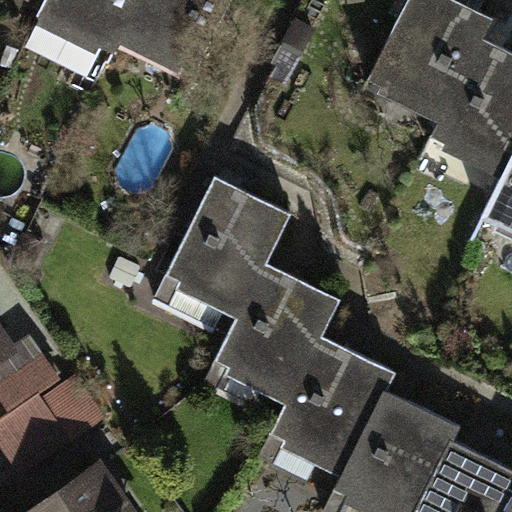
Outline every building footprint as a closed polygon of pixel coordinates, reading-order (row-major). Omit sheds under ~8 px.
[(44,0),(38,14),(114,51),(123,34),(121,33),(137,0),(44,0)] [(230,0),(137,0),(121,33),(123,34),(196,70),(230,0)] [(493,17),(458,0),(406,0),(368,78),(441,114),(443,115),(482,36),(483,37),(493,17)] [(511,51),(483,37),(482,36),(443,115),(441,114),(431,134),(505,171),(506,171),(511,159),(511,51)] [(511,159),(506,171),(505,171),(482,216),(511,230),(511,159)] [(291,212),(215,175),(167,273),(240,309),(241,309),(265,260),(267,261),(291,212)] [(10,262),(29,272),(42,244),(23,235),(10,262)] [(267,261),(265,260),(241,309),(240,309),(215,359),(289,395),(290,395),(321,333),(322,334),(340,297),(267,261)] [(322,334),(321,333),(290,395),(289,395),(271,431),(344,467),(346,468),(385,388),(387,389),(396,370),(322,334)] [(37,393),(59,378),(42,355),(0,383),(0,392),(12,410),(37,393)] [(53,416),(69,440),(85,429),(57,387),(41,399),(53,416)] [(387,389),(385,388),(346,468),(344,467),(335,486),(387,511),(414,511),(452,438),(453,438),(460,425),(387,389)] [(0,441),(5,449),(53,416),(41,399),(37,393),(12,410),(0,418),(0,441)] [(69,440),(53,416),(5,449),(22,472),(69,440)] [(511,467),(453,438),(452,438),(414,511),(506,511),(511,500),(511,467)] [(125,511),(95,468),(32,511),(125,511)]
